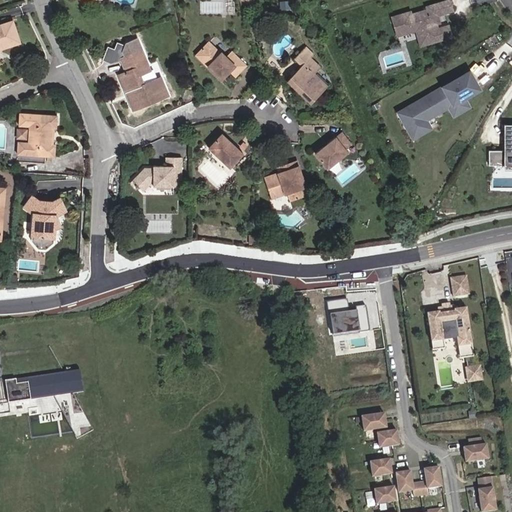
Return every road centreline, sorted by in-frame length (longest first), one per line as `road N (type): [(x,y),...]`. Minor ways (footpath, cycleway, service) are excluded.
road 1 (unclassified): [(106,284),(185,260),(299,268),(382,261)]
road 2 (residential): [(382,261),(408,429),(449,460),(457,511)]
road 3 (residential): [(271,118),(192,114),(103,151)]
road 4 (residential): [(106,284),(97,263),(103,151)]
road 5 (unclassified): [(382,261),(511,234)]
